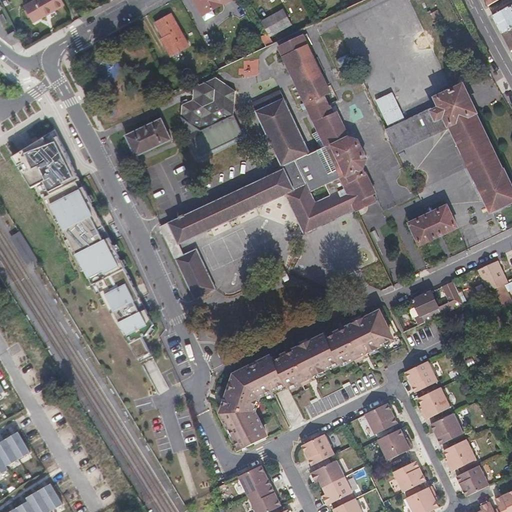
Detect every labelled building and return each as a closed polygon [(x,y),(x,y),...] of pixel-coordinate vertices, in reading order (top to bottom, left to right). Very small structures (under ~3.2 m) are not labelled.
[(49,10),(50,13),(65,4),(62,0),(36,0),(25,6),(34,22),(45,16),(44,14),(49,10)] [(205,13),(229,0),(197,0),(201,6),(205,13)] [(511,28),(511,4),(493,15),(503,33),(511,28)] [(284,8),(261,21),(268,33),(273,42),(274,44),(278,42),(297,32),(284,8)] [(6,14),(0,16),(0,23),(3,31),(12,28),(6,14)] [(172,56),(189,47),(171,14),(156,22),(165,37),(162,38),(172,56)] [(511,51),(511,50),(511,28),(503,33),(511,51)] [(14,45),(21,41),(16,31),(9,35),(14,45)] [(268,45),(273,42),(268,33),(262,36),(268,45)] [(373,194),(375,193),(366,172),(364,173),(362,168),(363,167),(366,158),(358,141),(348,137),(347,138),(345,133),(347,133),(337,112),(334,113),(331,106),(329,107),(324,96),(324,95),(309,101),(306,93),(309,92),(293,58),(286,61),(346,188),(316,202),(296,160),(310,153),(280,90),(253,103),(284,170),(264,179),(219,200),(161,226),(195,299),(215,290),(216,289),(197,249),(184,255),(179,244),(286,193),(305,233),(376,200),(373,194)] [(193,99),(182,104),(181,116),(193,124),(202,130),(206,128),(234,115),(235,103),(236,91),(216,77),(194,88),(193,99)] [(441,105),(388,131),(398,152),(451,126),(493,212),(511,203),(511,184),(505,169),(504,169),(477,114),(478,113),(465,86),(438,98),(441,105)] [(394,91),(378,99),(391,126),(407,118),(394,91)] [(172,139),(162,119),(127,136),(137,156),(172,139)] [(133,347),(138,355),(151,351),(143,337),(153,321),(141,297),(107,230),(71,158),(56,127),(13,154),(33,187),(39,183),(46,193),(43,195),(92,285),(96,283),(99,288),(113,318),(133,347)] [(448,206),(411,223),(421,245),(458,227),(448,206)] [(480,270),(490,292),(493,291),(509,283),(499,261),(480,270)] [(431,313),(423,296),(414,299),(422,316),(419,318),(422,324),(434,318),(464,304),(454,282),(442,287),(450,304),(431,313)] [(511,302),(511,298),(509,292),(511,290),(511,282),(509,283),(493,291),(502,308),(511,302)] [(278,355),(276,351),(270,354),(278,372),(230,395),(226,406),(228,410),(226,411),(243,446),(270,433),(258,406),(263,391),(289,379),(291,383),(304,378),(306,382),(318,375),(317,373),(330,366),(330,364),(342,358),(344,361),(357,355),(359,359),(372,353),(371,350),(384,344),(383,342),(396,336),(382,308),(369,314),(368,312),(355,319),(356,320),(330,333),(329,330),(316,337),(315,335),(302,341),(303,343),(285,352),(286,354),(279,358),(278,355)] [(230,395),(278,372),(270,354),(240,368),(241,369),(237,372),(230,395)] [(437,380),(427,361),(405,372),(408,379),(411,377),(414,384),(411,385),(414,392),(437,380)] [(450,407),(440,387),(418,398),(421,404),(428,418),(450,407)] [(389,403),(367,413),(377,434),(399,423),(396,417),(394,418),(391,411),(393,410),(389,403)] [(425,419),(428,418),(421,404),(419,406),(425,419)] [(463,433),(453,413),(431,424),(435,432),(437,431),(440,436),(437,438),(441,444),(463,433)] [(405,435),(402,428),(379,438),(389,459),(412,448),(405,435)] [(34,450),(23,430),(0,442),(0,474),(0,475),(11,468),(9,464),(34,450)] [(313,463),(337,452),(327,432),(303,443),(306,450),(309,449),(312,455),(309,456),(313,463)] [(408,434),(405,435),(412,448),(414,447),(408,434)] [(475,459),(466,439),(443,450),(447,456),(453,469),(475,459)] [(453,469),(447,456),(444,457),(450,470),(453,469)] [(324,485),(345,475),(338,458),(311,470),(314,477),(319,475),(320,478),(324,485)] [(394,470),(405,491),(427,480),(424,473),(421,474),(418,468),(421,466),(417,459),(394,470)] [(240,473),(249,493),(273,481),(270,475),(267,477),(264,470),(267,469),(264,462),(240,473)] [(466,496),(488,484),(479,465),(456,476),(460,483),(463,482),(465,488),(463,489),(466,496)] [(353,491),(345,475),(324,485),(327,491),(328,494),(324,497),(327,503),(353,491)] [(48,511),(67,501),(56,481),(29,497),(31,501),(13,511),(48,511)] [(257,511),(262,511),(283,502),(280,495),(277,496),(274,490),(277,489),(273,481),(249,493),(257,511)] [(430,486),(437,499),(439,497),(433,485),(430,486)] [(414,511),(426,511),(440,506),(437,499),(430,486),(408,497),(414,511)] [(502,495),(495,498),(502,511),(511,511),(511,489),(509,491),(510,493),(503,497),(502,495)] [(364,511),(357,496),(335,506),(337,511),(364,511)] [(482,509),(476,511),(495,511),(490,501),(484,504),(486,507),(482,509)]
